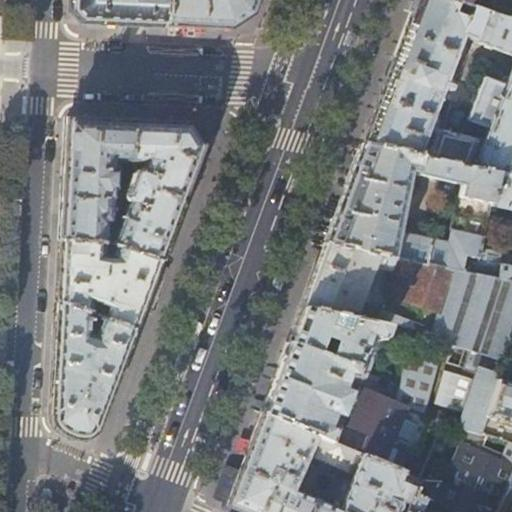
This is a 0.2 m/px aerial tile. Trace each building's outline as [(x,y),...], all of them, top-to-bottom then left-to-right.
[(71,0),(71,11),(80,21),(138,24),(163,25),(163,0),(71,0)] [(163,0),(163,25),(196,26),(229,28),(242,19),(250,13),(254,0),(163,0)] [(511,56),(511,23),(508,22),(481,13),(441,0),(413,0),(388,67),(359,145),(472,169),(481,147),(435,136),(431,146),(421,142),(441,89),(446,91),(448,86),(442,84),(460,37),(511,56)] [(511,0),(441,0),(481,13),(485,0),(511,0),(511,12),(508,22),(511,23),(511,0)] [(511,67),(507,79),(488,129),(481,147),(472,169),(496,174),(511,177),(511,67)] [(488,129),(507,79),(503,77),(500,85),(483,78),(466,120),(488,129)] [(124,162),(129,123),(119,122),(77,121),(65,120),(63,163),(59,241),(100,242),(103,243),(104,223),(106,223),(107,222),(108,221),(109,219),(110,181),(122,182),(124,162)] [(186,125),(129,123),(124,162),(133,163),(133,166),(136,167),(136,171),(133,171),(132,172),(131,173),(123,195),(122,197),(123,199),(125,201),(127,202),(119,224),(111,223),(106,243),(114,246),(157,263),(183,192),(200,146),(195,139),(186,125)] [(473,275),(478,251),(488,208),(496,174),(472,169),(359,145),(341,194),(322,245),(473,275)] [(511,212),(511,177),(496,174),(488,208),(511,212)] [(99,256),(100,242),(59,241),(57,271),(56,302),(89,314),(100,319),(131,331),(148,285),(157,263),(114,246),(109,258),(99,256)] [(298,309),(392,327),(409,330),(410,330),(413,325),(411,323),(357,302),(371,265),(392,272),(384,296),(436,314),(428,337),(448,343),(446,347),(449,348),(444,362),(464,368),(461,376),(442,370),(431,403),(461,413),(459,421),(445,416),(443,423),(442,424),(466,431),(476,435),(494,383),(511,327),(511,283),(473,275),(322,245),(318,255),(298,309)] [(511,257),(478,251),(473,275),(511,283),(511,257)] [(87,335),(89,314),(56,302),(53,357),(50,412),(50,414),(51,414),(50,417),(50,420),(51,422),(52,424),(54,428),(57,430),(62,433),(65,435),(68,436),(73,438),(77,438),(79,438),(83,438),(86,437),(90,434),(92,432),(93,430),(94,430),(115,375),(131,331),(100,319),(94,337),(87,335)] [(284,344),(356,369),(367,373),(374,354),(363,350),(369,336),(371,336),(374,338),(377,338),(380,338),(382,337),(383,337),(384,336),(388,337),(392,327),(298,309),(289,332),(284,344)] [(258,415),(328,444),(334,429),(320,424),(325,412),(338,417),(356,369),(284,344),(274,372),(258,415)] [(394,404),(418,413),(434,365),(404,354),(398,384),(394,404)] [(361,457),(379,465),(388,447),(394,449),(391,456),(402,460),(405,454),(416,459),(429,428),(439,432),(442,424),(443,423),(418,413),(394,404),(398,384),(390,381),(382,400),(361,393),(347,429),(367,437),(359,456),(361,457)] [(511,387),(494,383),(476,435),(511,446),(511,387)] [(232,511),(402,511),(412,491),(417,481),(379,465),(361,457),(337,511),(335,511),(290,493),(311,443),(317,448),(313,459),(346,472),(354,454),(328,444),(258,415),(240,462),(237,472),(226,502),(223,508),(232,511)] [(453,511),(496,511),(511,477),(511,446),(476,435),(466,431),(434,503),(453,511)] [(226,502),(237,472),(226,469),(217,494),(220,498),(226,502)] [(511,511),(511,477),(496,511),(511,511)] [(415,511),(422,498),(427,500),(428,498),(412,491),(402,511),(415,511)]
